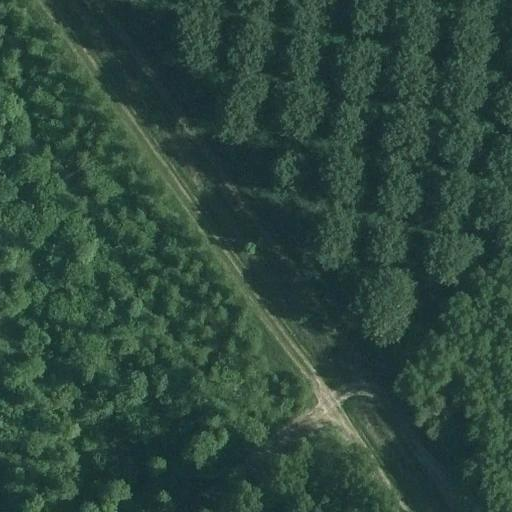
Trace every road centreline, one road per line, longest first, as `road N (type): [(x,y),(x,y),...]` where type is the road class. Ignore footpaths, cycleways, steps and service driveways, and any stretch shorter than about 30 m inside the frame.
road 1 (track): [(180,511),(327,406),(363,369),(100,0)]
road 2 (track): [(397,511),(44,0)]
road 3 (track): [(468,511),(363,377)]
